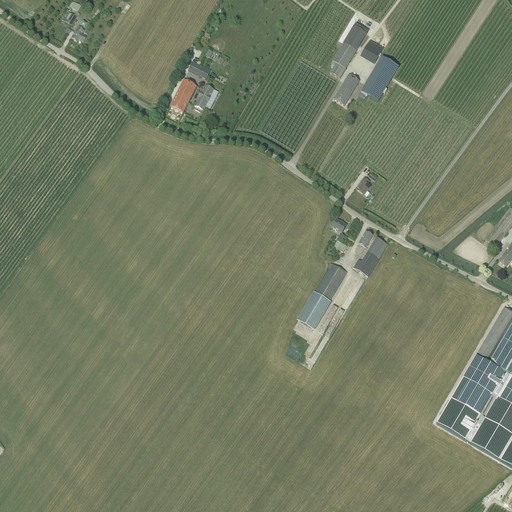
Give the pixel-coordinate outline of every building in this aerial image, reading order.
[(70,9),(77,13),(81,7),(74,3),(70,9)] [(71,26),(76,18),(68,13),(63,22),(71,26)] [(80,29),(78,27),(71,40),(77,43),(76,43),(78,40),(83,43),(86,38),(81,35),(84,31),(83,30),(84,28),(86,25),(83,23),(81,27),(82,27),(80,29)] [(374,64),(383,50),(369,42),(361,56),(374,64)] [(331,65),(334,67),(330,74),(339,79),(355,53),(342,45),(332,63),(331,65)] [(210,58),(213,52),(208,49),(205,55),(210,58)] [(381,58),(373,71),(360,93),(377,103),(398,68),(381,58)] [(206,81),(210,72),(192,63),(188,72),(206,81)] [(344,106),(359,82),(348,76),(333,100),(344,106)] [(183,114),(196,87),(183,81),(170,107),(183,114)] [(205,107),(210,109),(218,93),(213,91),(214,91),(205,87),(194,107),(203,112),(205,107)] [(368,178),(374,183),(377,178),(371,174),(368,178)] [(363,196),(370,187),(367,185),(369,182),(364,179),(360,184),(361,184),(356,190),(363,196)] [(485,241),(495,249),(511,226),(511,211),(510,209),(485,241)] [(341,234),(346,226),(337,220),(332,228),(341,234)] [(365,249),(372,237),(365,233),(358,245),(365,249)] [(340,235),(333,248),(336,250),(344,237),(340,235)] [(376,239),(362,263),(358,261),(353,269),(368,278),(373,270),(379,260),(387,246),(376,239)] [(511,261),(511,243),(503,255),(498,262),(505,268),(511,261)] [(332,265),(315,294),(298,322),(314,331),(330,303),(329,302),(346,274),(332,265)] [(463,379),(436,426),(511,469),(511,314),(504,310),(463,379)] [(317,363),(322,352),(315,349),(310,360),(317,363)]
